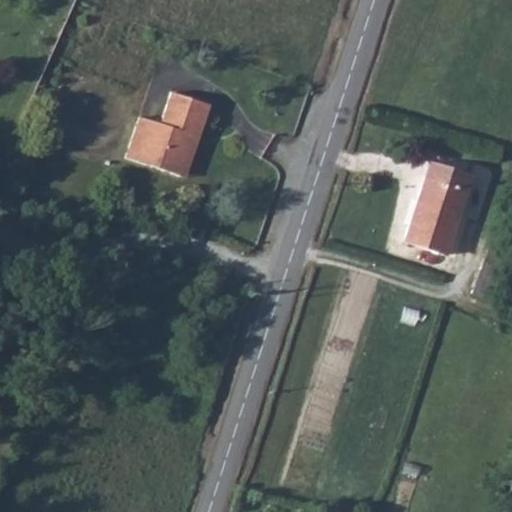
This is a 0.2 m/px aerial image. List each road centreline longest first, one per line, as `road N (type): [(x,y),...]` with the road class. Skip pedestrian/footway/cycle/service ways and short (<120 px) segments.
road 1 (tertiary): [(209,511),(372,0)]
road 2 (unknown): [(0,264),(82,237),(147,233),(288,263)]
